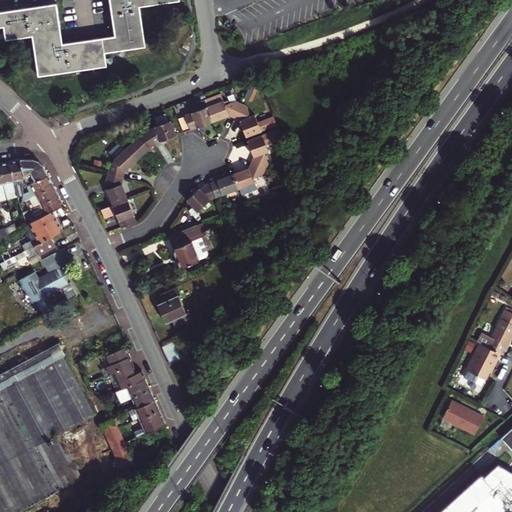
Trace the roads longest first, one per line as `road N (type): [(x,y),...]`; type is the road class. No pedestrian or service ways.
road 1 (trunk): [(511,20),(157,511)]
road 2 (trunk): [(228,511),(347,302),(511,62)]
road 3 (tertiary): [(103,248),(227,511)]
road 4 (unclassified): [(46,140),(214,76),(204,0)]
road 5 (residential): [(103,248),(147,229),(185,176),(220,152)]
road 6 (tertiary): [(46,140),(103,248)]
